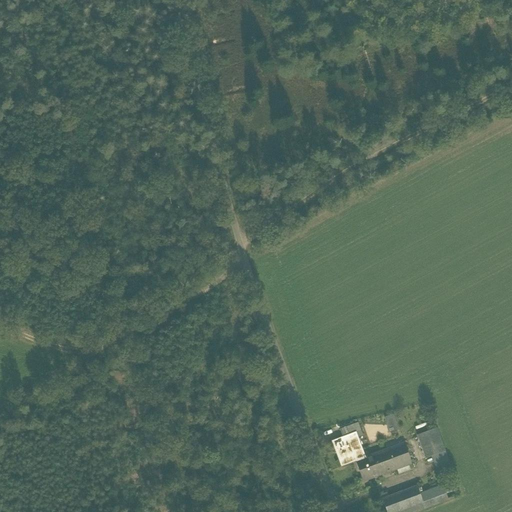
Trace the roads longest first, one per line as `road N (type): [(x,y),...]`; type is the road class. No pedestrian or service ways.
road 1 (unclassified): [(173,0),(243,258),(337,511)]
road 2 (track): [(237,236),(511,85)]
road 3 (track): [(0,408),(181,306),(243,258)]
road 4 (unknown): [(304,199),(340,190),(511,98)]
